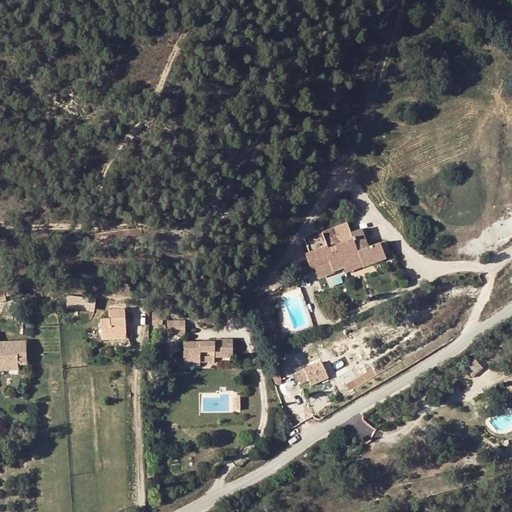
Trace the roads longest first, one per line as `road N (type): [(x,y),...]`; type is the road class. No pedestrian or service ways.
road 1 (residential): [(184,511),(252,477),(511,309)]
road 2 (unknown): [(207,500),(250,445),(265,406),(240,334),(189,334)]
road 3 (unknown): [(331,423),(385,434),(439,394),(469,394),(511,364)]
